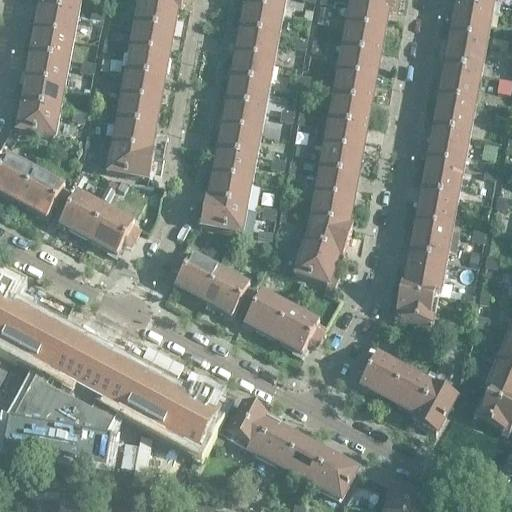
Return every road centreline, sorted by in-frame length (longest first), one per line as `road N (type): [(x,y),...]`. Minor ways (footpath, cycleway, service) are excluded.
road 1 (residential): [(309,412),(383,272),(432,0)]
road 2 (residential): [(219,0),(197,19),(172,153),(186,191),(181,211),(130,319)]
road 3 (residential): [(487,511),(309,412)]
road 4 (residential): [(309,412),(130,319)]
road 5 (residential): [(130,319),(0,247)]
